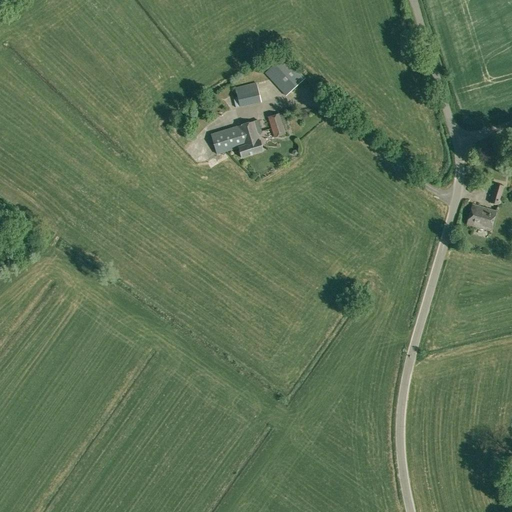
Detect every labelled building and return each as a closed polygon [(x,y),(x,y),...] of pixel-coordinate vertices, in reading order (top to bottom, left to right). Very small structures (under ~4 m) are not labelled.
[(265,73),(286,96),(305,78),(284,55),(265,73)] [(237,96),(240,107),(261,102),(257,83),(235,88),(237,96)] [(268,116),(274,138),(283,135),(286,134),(279,113),(268,116)] [(238,147),(242,157),(263,151),(258,134),(262,133),(258,119),(211,134),(217,154),(238,147)] [(489,202),(499,205),(504,186),(495,183),(489,202)] [(466,224),(490,231),(496,211),(472,204),(466,224)]
